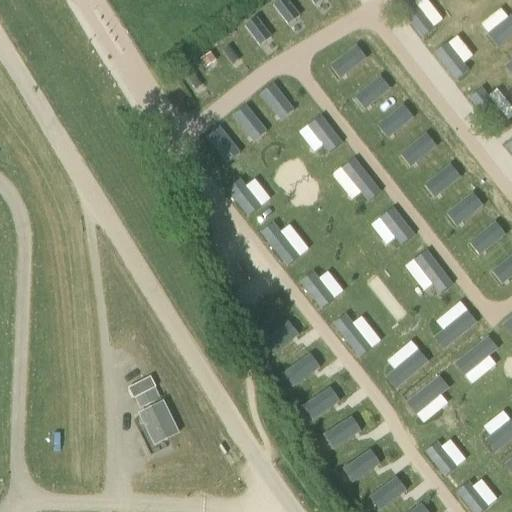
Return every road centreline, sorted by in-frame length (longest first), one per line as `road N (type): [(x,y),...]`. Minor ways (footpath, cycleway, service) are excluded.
road 1 (unclassified): [(281,499),(0,44)]
road 2 (track): [(19,511),(25,238),(0,185)]
road 3 (unclassified): [(281,499),(251,508),(107,504)]
